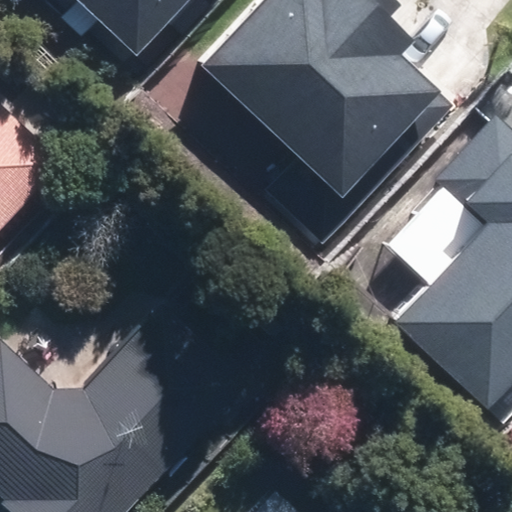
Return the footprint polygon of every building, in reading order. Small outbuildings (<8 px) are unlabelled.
[(208,0),(52,0),(119,58),(162,8),(184,28),(208,0)] [(402,156),(441,117),(350,28),(365,13),(351,0),(241,0),(178,65),(316,201),(381,135),(402,156)] [(0,229),(61,164),(0,106),(0,229)] [(511,153),(474,118),(413,185),(436,205),(432,210),(453,229),(368,322),(471,415),(511,369),(511,153)] [(0,502),(10,511),(127,511),(247,383),(163,304),(84,387),(53,388),(1,340),(0,341),(0,495),(5,500),(0,502)] [(299,511),(276,490),(255,511),(299,511)]
